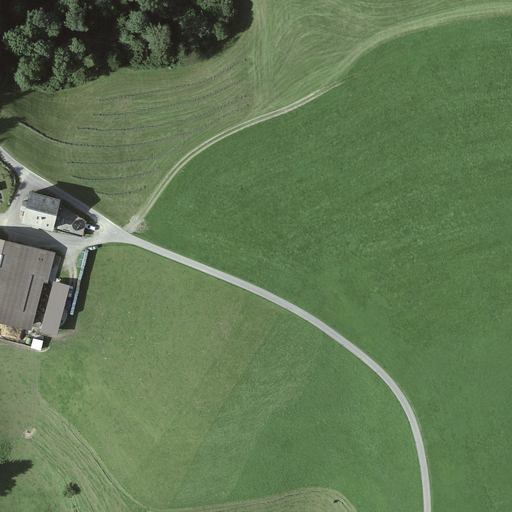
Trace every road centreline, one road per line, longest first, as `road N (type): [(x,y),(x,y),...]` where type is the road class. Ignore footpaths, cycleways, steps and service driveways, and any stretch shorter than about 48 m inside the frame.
road 1 (unclassified): [(0,150),(122,234),(280,301),(363,357),(408,410),(427,511)]
road 2 (track): [(122,234),(202,146),(393,58)]
